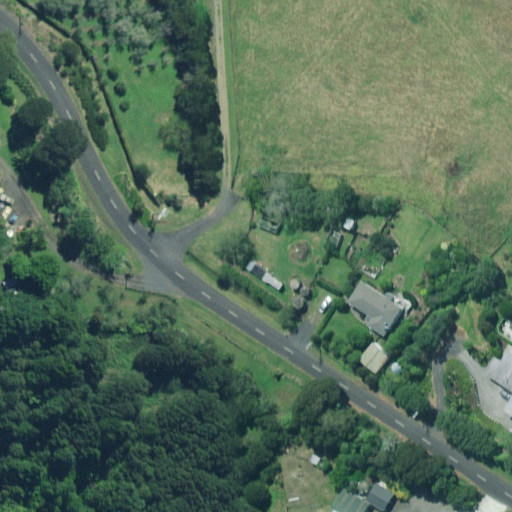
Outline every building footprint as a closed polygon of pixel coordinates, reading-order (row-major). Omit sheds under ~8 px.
[(408,310),(367,283),(353,303),(377,319),(373,326),(390,337),(408,310)] [(394,358),(378,344),(364,361),(380,374),(394,358)] [(511,346),(510,345),(490,376),(511,390),(511,406),(509,412),(511,414),(511,346)] [(387,511),(397,496),(381,485),(370,502),(386,511),(387,511)] [(369,511),(374,505),(353,492),(340,511),(369,511)]
